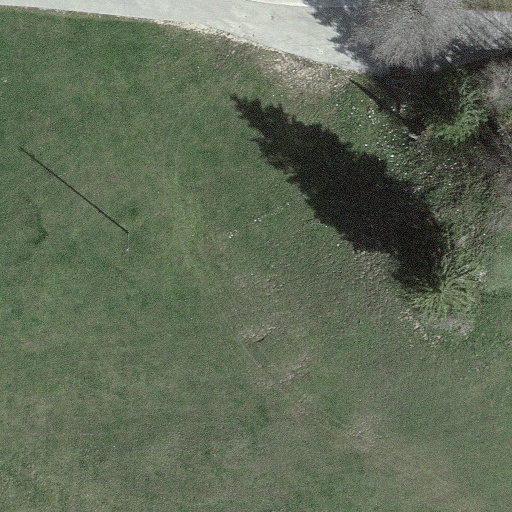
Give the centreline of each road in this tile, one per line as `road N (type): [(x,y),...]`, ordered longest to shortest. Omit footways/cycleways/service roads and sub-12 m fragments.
road 1 (track): [(279,46),(0,16)]
road 2 (track): [(511,45),(279,46)]
